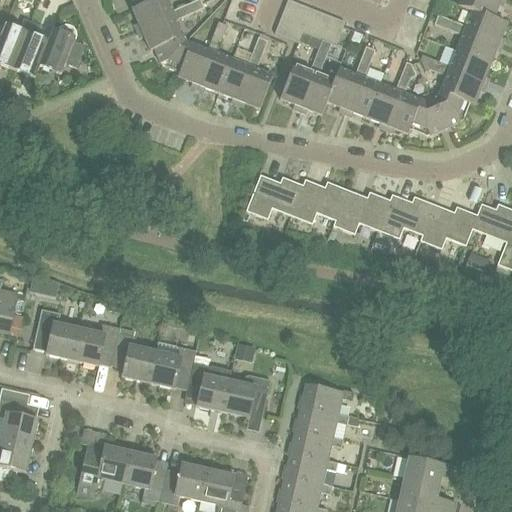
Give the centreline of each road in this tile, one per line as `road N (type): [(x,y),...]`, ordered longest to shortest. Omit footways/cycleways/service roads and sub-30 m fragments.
road 1 (unclassified): [(511,121),(492,152),(441,172),(209,134),(131,101),(86,0)]
road 2 (residential): [(258,511),(270,459),(259,448),(65,393)]
road 3 (residential): [(65,393),(40,511)]
